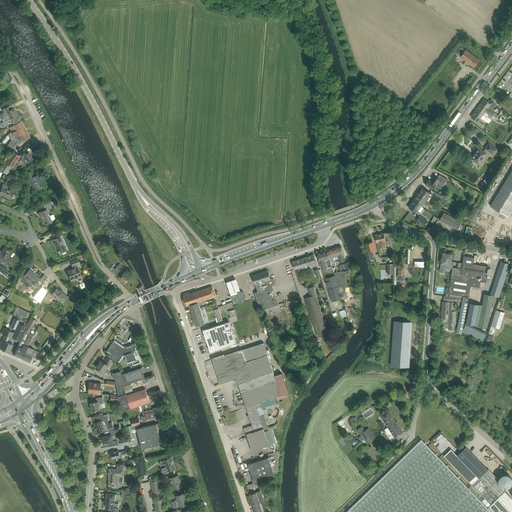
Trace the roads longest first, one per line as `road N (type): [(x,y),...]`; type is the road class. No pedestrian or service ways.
road 1 (unclassified): [(214,279),(175,292),(249,511)]
road 2 (unclassified): [(511,462),(428,385),(434,238)]
road 3 (unclassified): [(132,302),(103,266),(16,72)]
road 4 (tertiary): [(28,0),(141,195)]
road 5 (secondary): [(373,204),(423,163),(511,45)]
road 6 (residential): [(141,324),(203,511)]
road 7 (unclassified): [(85,511),(90,441),(75,382),(103,338)]
road 8 (secondary): [(197,273),(326,223)]
road 9 (unclassified): [(214,279),(313,246),(324,234)]
